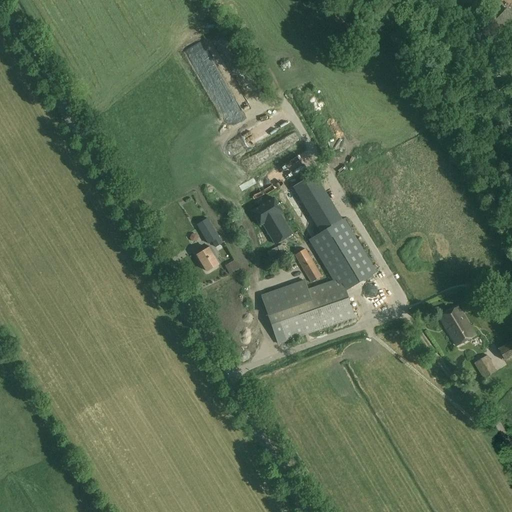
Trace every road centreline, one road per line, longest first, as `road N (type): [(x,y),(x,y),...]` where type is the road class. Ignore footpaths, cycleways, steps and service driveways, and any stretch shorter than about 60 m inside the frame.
road 1 (unclassified): [(0,2),(224,373)]
road 2 (unclassified): [(224,373),(401,312)]
road 3 (track): [(401,312),(453,379),(485,404),(511,451)]
road 4 (unclassified): [(310,511),(224,373)]
